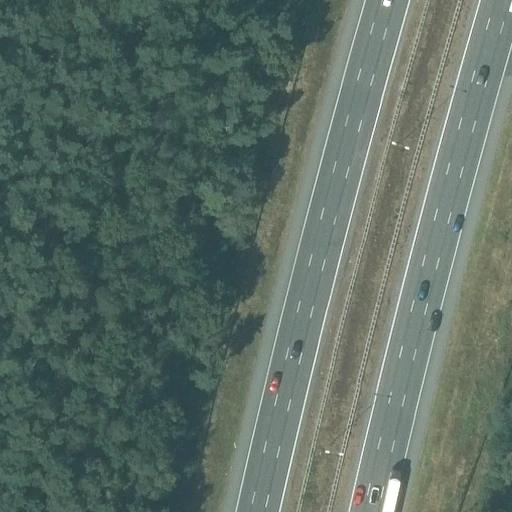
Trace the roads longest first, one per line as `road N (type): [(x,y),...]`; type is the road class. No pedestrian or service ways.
road 1 (motorway): [(370,511),(503,0)]
road 2 (motorway): [(388,0),(257,511)]
